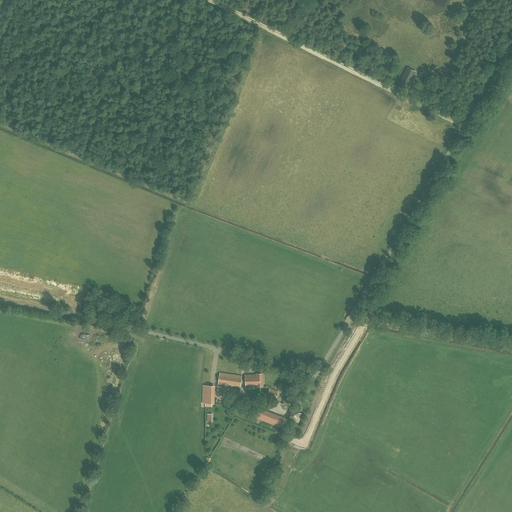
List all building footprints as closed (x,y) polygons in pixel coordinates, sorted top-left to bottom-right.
[(400,83),(408,87),(416,72),(407,68),(400,83)] [(242,377),(216,373),(214,384),(240,387),(242,377)] [(257,374),(254,375),(255,386),(257,386),(257,387),(263,386),(262,374),(257,374)] [(255,386),(254,375),(245,375),(246,387),(255,386)] [(198,403),(201,403),(201,407),(207,407),(207,403),(208,403),(209,386),(199,386),(198,403)] [(276,399),(278,391),(270,389),(267,397),(276,399)] [(286,415),(295,419),(298,410),(290,407),(286,415)] [(281,428),(285,419),(261,409),(258,419),(281,428)]
